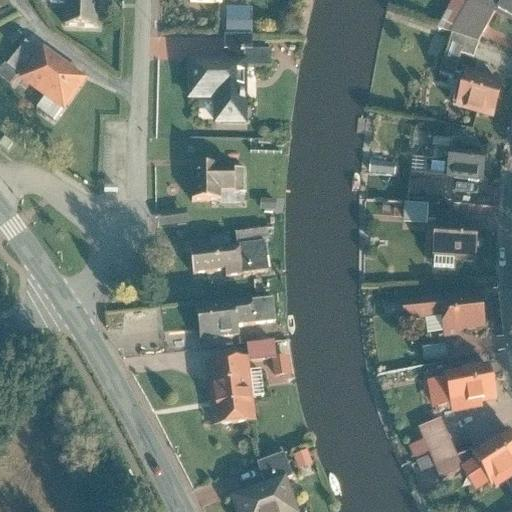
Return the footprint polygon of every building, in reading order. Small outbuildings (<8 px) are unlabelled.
[(59,0),(59,4),(57,33),(100,35),(101,0),(59,0)] [(511,24),(511,0),(485,0),(482,7),(511,24)] [(211,100),(211,130),(257,129),(256,73),(274,73),(274,55),(258,55),(258,27),(230,27),(230,60),(179,61),(180,100),(211,100)] [(38,112),(58,127),(92,83),(47,48),(42,55),(28,44),(2,77),(16,88),(23,78),(49,98),(38,112)] [(494,122),(505,82),(465,72),(455,112),(494,122)] [(482,186),(486,150),(450,145),(445,182),(482,186)] [(193,168),(194,212),(222,212),(222,199),(243,198),(243,168),(193,168)] [(404,226),(429,226),(430,206),(404,205),(404,226)] [(475,265),(477,228),(432,226),(430,263),(475,265)] [(268,230),(237,234),(238,245),(269,242),(268,230)] [(238,245),(189,252),(192,274),(220,270),(221,279),(272,272),(269,242),(238,245)] [(484,331),(481,296),(440,300),(444,341),(460,340),(460,333),(484,331)] [(252,300),(196,307),(200,342),(237,337),(236,330),(255,328),(252,300)] [(275,341),(245,345),(247,359),(247,364),(272,361),(278,360),(275,341)] [(247,359),(203,364),(211,430),(254,425),(247,359)] [(272,361),(275,379),(290,376),(287,359),(278,360),(272,361)] [(498,402),(490,365),(443,374),(452,417),(482,411),(481,405),(498,402)] [(511,434),(510,431),(469,456),(473,462),(461,470),(477,495),(489,487),(493,493),(511,481),(511,434)] [(286,457),(259,466),(265,486),(286,479),(292,477),(286,457)] [(265,486),(228,499),(232,511),(296,511),(286,479),(265,486)]
